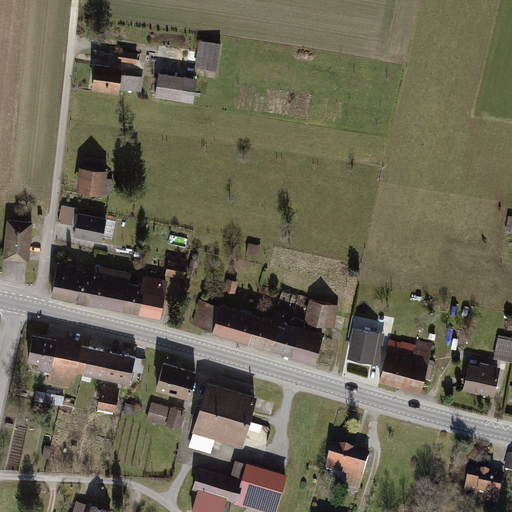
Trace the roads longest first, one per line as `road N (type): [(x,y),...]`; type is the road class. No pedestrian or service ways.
road 1 (secondary): [(511,434),(37,309)]
road 2 (residential): [(37,309),(71,47)]
road 3 (residential): [(0,478),(122,483),(178,511)]
